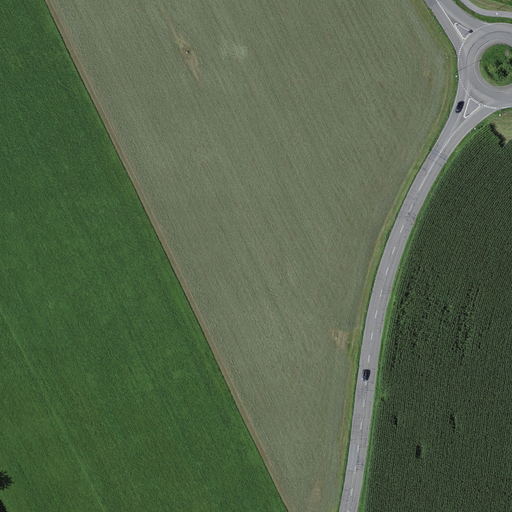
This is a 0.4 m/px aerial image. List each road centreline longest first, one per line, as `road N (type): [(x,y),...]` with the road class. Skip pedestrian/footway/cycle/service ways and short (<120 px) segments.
road 1 (secondary): [(347,511),(390,262)]
road 2 (secondary): [(458,125),(414,199),(390,262)]
